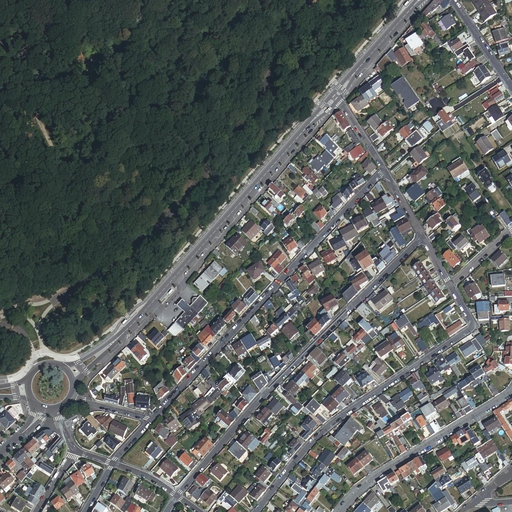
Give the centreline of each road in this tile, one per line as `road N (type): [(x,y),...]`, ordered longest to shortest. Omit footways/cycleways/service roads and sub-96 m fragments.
road 1 (residential): [(176,495),(422,237)]
road 2 (secondary): [(336,95),(98,354)]
road 3 (residential): [(151,419),(383,168)]
road 4 (residential): [(255,511),(337,417),(470,328),(450,286)]
road 5 (residential): [(339,511),(370,481),(511,392)]
road 6 (secondary): [(415,0),(336,95)]
